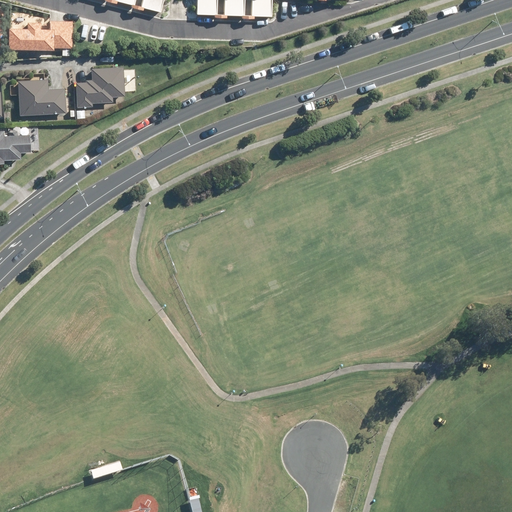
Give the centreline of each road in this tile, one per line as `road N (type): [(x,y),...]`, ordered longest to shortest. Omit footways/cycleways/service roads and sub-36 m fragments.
road 1 (secondary): [(511,26),(243,119),(126,174),(58,220),(0,275)]
road 2 (secondary): [(0,236),(130,139),(232,93),(511,0)]
road 3 (residential): [(50,0),(161,28),(262,32),(379,0)]
